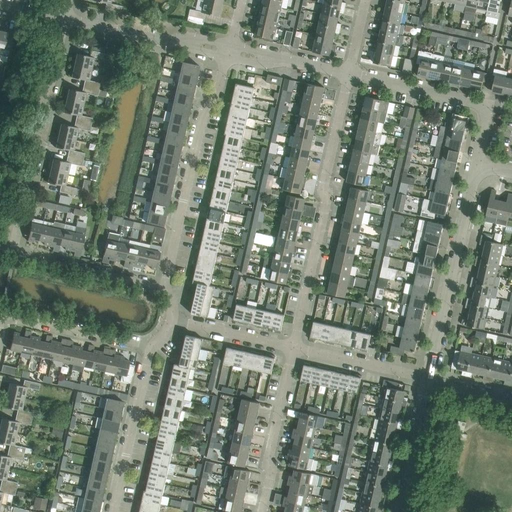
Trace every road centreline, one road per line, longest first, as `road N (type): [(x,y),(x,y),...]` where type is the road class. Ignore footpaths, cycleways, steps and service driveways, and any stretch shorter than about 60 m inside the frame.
road 1 (residential): [(293,348),(349,73)]
road 2 (residential): [(162,290),(227,50)]
road 3 (residential): [(16,252),(64,19)]
road 4 (residential): [(428,378),(475,164)]
road 5 (residential): [(475,164),(486,115),(478,102),(349,73)]
road 6 (residential): [(114,511),(151,345)]
road 7 (residential): [(227,50),(64,19)]
road 8 (residential): [(263,511),(293,348)]
road 9 (residential): [(151,345),(3,313)]
road 10 (residential): [(162,290),(16,252)]
road 11 (residential): [(428,378),(293,348)]
road 12 (residential): [(399,511),(428,378)]
road 13 (residential): [(293,348),(169,321)]
road 14 (residential): [(349,73),(227,50)]
